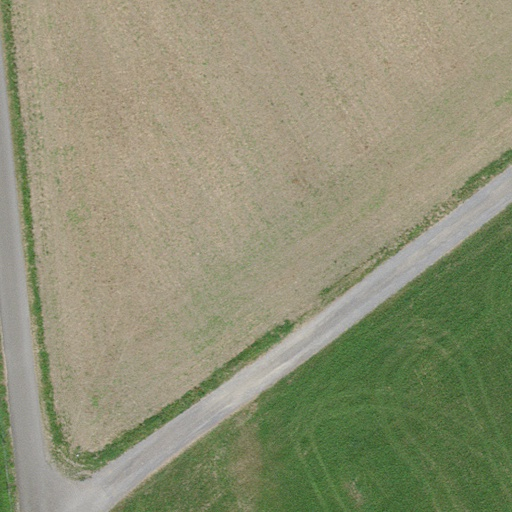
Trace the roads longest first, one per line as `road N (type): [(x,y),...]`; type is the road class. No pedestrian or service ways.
road 1 (track): [(43,511),(337,313),(511,178)]
road 2 (track): [(43,511),(0,171)]
